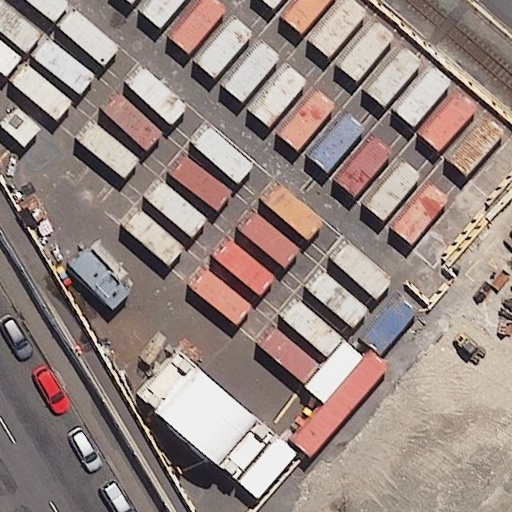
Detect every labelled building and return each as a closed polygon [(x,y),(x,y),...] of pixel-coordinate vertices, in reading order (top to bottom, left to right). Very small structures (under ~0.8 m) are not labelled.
[(209,150),(147,97),(104,147),(111,152),(40,234),(95,282),(209,150)] [(273,191),(236,160),(116,302),(153,333),(273,191)] [(434,309),(304,200),(108,428),(159,511),(182,511),(224,463),(270,502),(434,309)] [(82,288),(65,311),(102,338),(83,365),(106,382),(143,332),(82,288)] [(511,511),(511,368),(459,322),(289,511),(511,511)]
